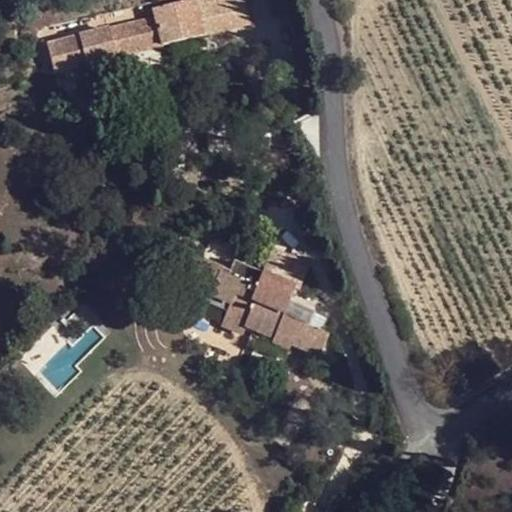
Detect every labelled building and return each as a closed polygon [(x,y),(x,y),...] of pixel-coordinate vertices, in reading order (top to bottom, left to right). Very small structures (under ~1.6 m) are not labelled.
[(118,58),(163,46),(251,24),(244,0),(194,0),(155,11),(156,18),(48,47),(55,74),(118,58)] [(165,52),(163,46),(118,58),(118,64),(165,52)] [(247,274),(249,270),(236,264),(231,275),(201,263),(193,284),(197,287),(192,299),(226,314),(222,326),(243,334),(247,327),(274,338),(272,343),(289,349),(291,346),(318,358),(328,337),(319,333),(324,320),(288,303),(279,300),(285,288),(292,291),(295,292),(306,265),(271,251),(260,275),(259,279),(247,274)] [(260,275),(249,270),(247,274),(259,279),(260,275)] [(288,303),(292,291),(285,288),(279,300),(288,303)] [(62,318),(65,323),(77,316),(71,311),(62,318)]
